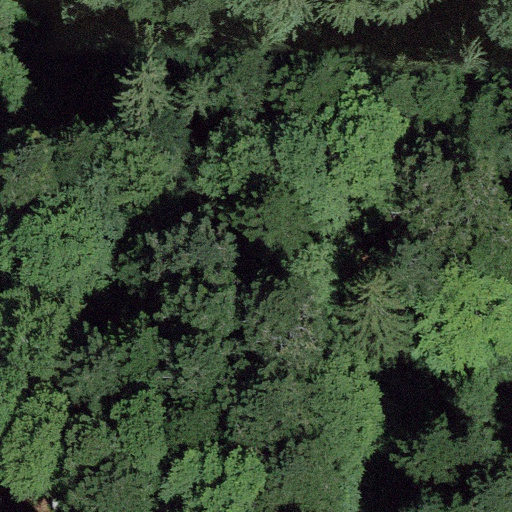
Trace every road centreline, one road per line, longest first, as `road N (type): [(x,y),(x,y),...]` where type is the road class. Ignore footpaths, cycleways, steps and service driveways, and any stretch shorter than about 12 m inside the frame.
road 1 (track): [(511,92),(168,124),(0,208)]
road 2 (track): [(407,102),(447,169),(429,364)]
